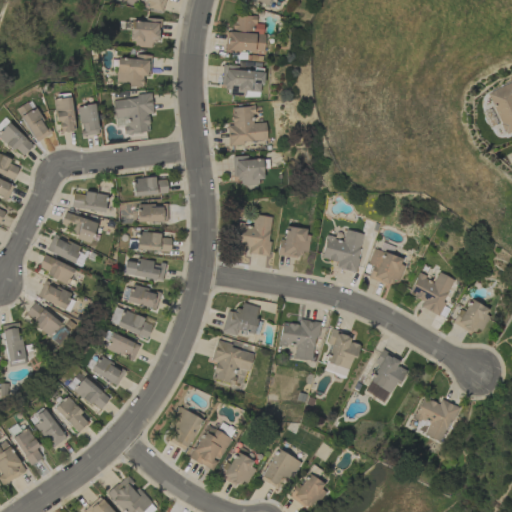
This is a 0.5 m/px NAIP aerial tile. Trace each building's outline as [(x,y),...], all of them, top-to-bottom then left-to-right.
[(262,52),(263,24),(255,23),(255,16),(232,15),(231,32),(225,32),(224,51),(262,52)] [(159,19),(143,18),(143,22),(130,21),(129,47),(150,47),(150,42),(158,42),(159,19)] [(115,85),(142,85),(142,76),(149,76),(149,55),(133,55),(133,59),(116,58),(115,85)] [(511,130),(511,81),(488,92),(505,134),(511,130)] [(148,131),(146,114),(152,114),(149,95),(111,99),(115,127),(122,126),(123,134),(148,131)] [(57,133),(74,130),(68,97),(52,99),(57,133)] [(15,108),(33,143),(48,135),(30,101),(15,108)] [(79,136),(96,134),(93,104),(76,106),(79,136)] [(230,107),(231,125),(226,125),(227,143),(266,141),(265,123),(253,123),(252,106),(230,107)] [(0,130),(0,138),(20,158),(31,145),(7,123),(0,130)] [(0,175),(12,180),(18,168),(7,163),(9,159),(0,155),(0,175)] [(260,159),(247,159),(247,156),(231,156),(232,179),(239,179),(240,186),(261,185),(260,159)] [(130,179),(133,197),(166,193),(165,179),(155,181),(154,176),(130,179)] [(0,198),(5,201),(12,185),(0,180),(0,198)] [(73,190),(70,207),(103,212),(105,196),(73,190)] [(136,222),(166,221),(166,204),(135,205),(136,222)] [(57,228),(89,240),(95,223),(63,212),(57,228)] [(247,253),(266,256),(271,217),(253,215),(251,225),(234,223),(231,245),(248,247),(247,253)] [(308,229),(284,226),(282,248),(277,247),(276,256),(298,259),(298,252),(305,253),(308,229)] [(363,234),(344,230),(342,240),(325,236),(320,258),(336,261),(335,268),(354,272),(363,234)] [(169,252),(170,236),(137,233),(135,250),(169,252)] [(80,248),(52,235),(45,251),(73,263),(80,248)] [(367,279),(389,285),(390,279),(397,281),(403,258),(371,250),(367,264),(370,265),(367,279)] [(72,268),(42,255),(35,270),(66,283),(72,268)] [(161,281),(164,264),(134,258),(133,263),(123,261),(121,274),(161,281)] [(416,274),(407,294),(422,301),(419,307),(437,316),(453,280),(437,272),(433,281),(416,274)] [(41,282),(35,299),(64,309),(70,292),(41,282)] [(122,285),(119,301),(155,308),(158,292),(122,285)] [(473,328),(479,331),(490,311),(469,299),(462,311),(458,309),(451,324),(470,334),(473,328)] [(24,314),(34,320),(31,325),(49,337),(60,322),(32,303),(24,314)] [(226,309),(220,332),(235,336),(236,330),(252,334),(258,307),(240,303),(238,312),(226,309)] [(107,324),(146,339),(152,323),(113,308),(107,324)] [(292,359),(312,361),(317,321),(298,319),(298,325),(280,323),(277,345),(294,346),(292,359)] [(0,325),(7,366),(24,363),(17,322),(0,325)] [(346,379),(357,345),(347,342),(349,336),(330,330),(325,344),(330,345),(322,371),(346,379)] [(104,349),(131,361),(138,345),(105,331),(101,339),(107,342),(104,349)] [(252,352),(214,342),(209,363),(214,364),(210,379),(232,385),(236,368),(247,371),(252,352)] [(363,392),(386,403),(402,369),(395,366),(398,359),(379,350),(373,364),(376,365),(363,392)] [(88,371),(115,386),(124,371),(97,355),(88,371)] [(97,411),(108,398),(81,377),(71,390),(97,411)] [(87,422),(64,397),(51,408),(75,433),(87,422)] [(456,407),(439,399),(437,404),(421,397),(413,417),(428,424),(423,435),(441,443),(456,407)] [(34,414),(39,421),(34,424),(50,448),(63,439),(43,408),(34,414)] [(183,451),(201,420),(180,408),(163,439),(183,451)] [(211,471),(229,438),(205,425),(187,458),(211,471)] [(41,457),(35,449),(38,447),(25,428),(10,438),(29,465),(41,457)] [(0,483),(2,486),(24,471),(3,440),(0,441),(0,483)] [(299,463),(276,449),(258,477),(275,488),(281,477),(288,481),(299,463)] [(244,483),(255,463),(233,452),(224,469),(225,469),(220,478),(234,486),(238,480),(244,483)] [(152,511),(155,509),(134,485),(125,475),(105,493),(122,511),(152,511)] [(326,487),(305,475),(299,486),(294,484),(287,498),(313,511),(326,487)] [(112,511),(99,497),(83,511),(112,511)]
